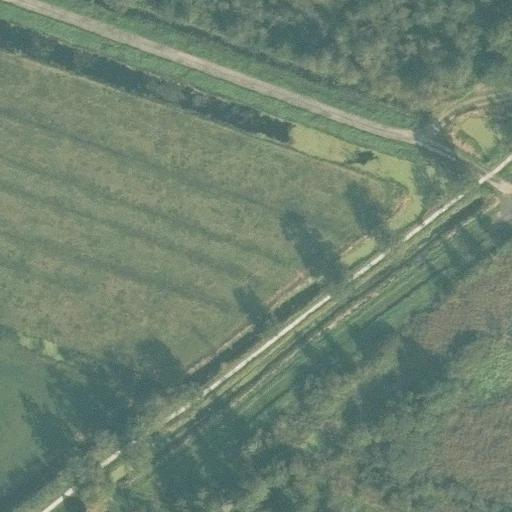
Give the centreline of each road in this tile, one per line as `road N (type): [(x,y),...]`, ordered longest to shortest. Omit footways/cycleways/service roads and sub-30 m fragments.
road 1 (track): [(15,0),(423,143),(511,187)]
road 2 (track): [(511,213),(211,449),(160,511)]
